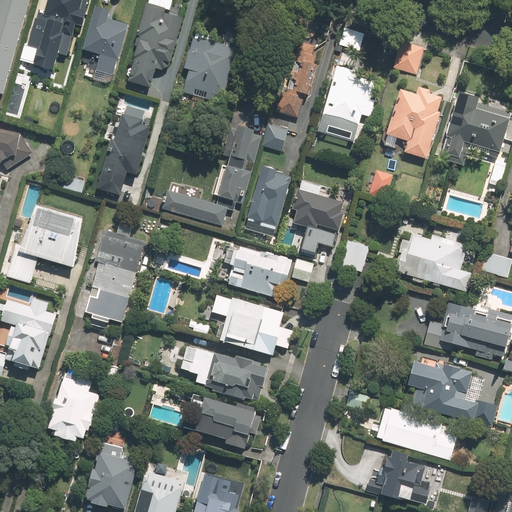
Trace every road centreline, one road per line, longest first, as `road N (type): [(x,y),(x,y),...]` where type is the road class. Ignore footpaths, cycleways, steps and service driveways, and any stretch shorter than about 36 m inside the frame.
road 1 (residential): [(284,511),(338,311)]
road 2 (residential): [(377,0),(511,38)]
